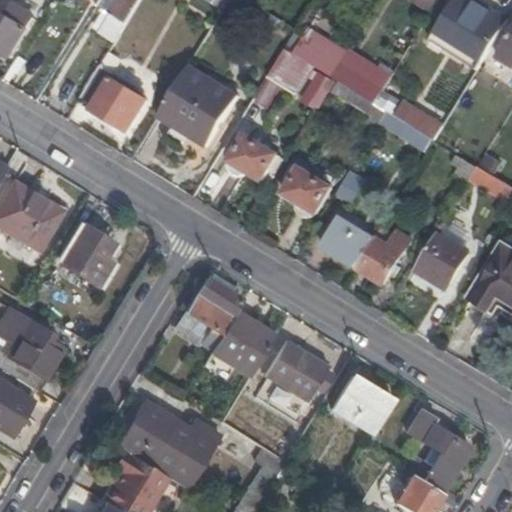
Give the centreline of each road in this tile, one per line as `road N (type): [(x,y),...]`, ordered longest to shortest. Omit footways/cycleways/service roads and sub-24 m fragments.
road 1 (residential): [(200,228),(511,419)]
road 2 (residential): [(26,511),(200,228)]
road 3 (residential): [(0,107),(200,228)]
